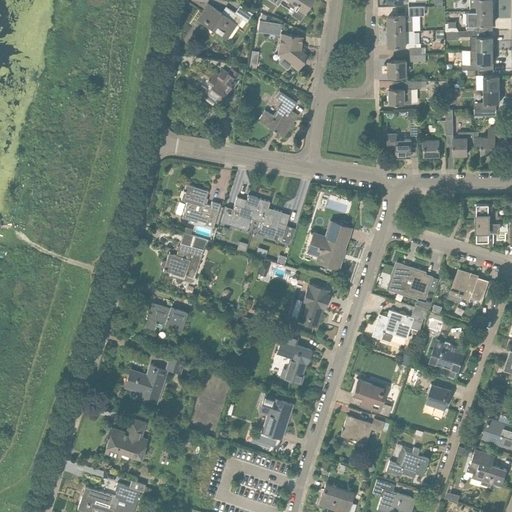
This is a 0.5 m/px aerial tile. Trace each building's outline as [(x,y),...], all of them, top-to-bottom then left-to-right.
[(269,0),(277,5),(280,0),(287,0),(289,1),(296,6),(294,9),(291,13),(300,19),(304,13),(313,0),(269,0)] [(469,0),(470,11),(466,11),(492,11),(492,0),(469,0)] [(198,17),(196,19),(197,20),(199,17),(207,23),(207,22),(213,26),(217,29),(215,32),(226,39),(228,37),(236,25),(237,26),(242,19),(246,23),(252,14),(246,10),(246,11),(248,12),(245,16),(243,14),(241,18),(234,13),(226,7),(222,14),(207,4),(198,17)] [(389,17),(388,17),(388,24),(390,24),(390,31),(412,31),(412,16),(424,16),(424,7),(409,7),(409,16),(405,16),(389,17)] [(466,11),(466,31),(475,31),(475,30),(488,30),(488,25),(492,25),(492,20),(492,11),(466,11)] [(390,39),(388,39),(388,46),(390,46),(405,46),(405,48),(409,48),(409,55),(421,55),(421,47),(414,47),(414,31),(412,31),(390,31),(390,39)] [(459,31),(447,31),(447,40),(458,39),(458,37),(467,36),(470,36),(471,37),(471,43),(477,43),(477,50),(493,50),(493,37),(493,36),(488,36),(477,36),(475,36),(475,31),(466,31),(459,31)] [(280,33),(279,45),(282,46),(280,53),(292,62),(290,64),(297,71),(298,70),(305,60),(304,59),(298,55),(300,51),(302,40),(302,37),(280,33)] [(256,66),(259,50),(253,49),(250,65),(256,66)] [(467,64),(462,64),(462,70),(463,70),(467,70),(475,70),(489,70),(489,64),(493,63),(493,50),(477,50),(471,50),(470,50),(471,64),(467,64)] [(389,61),(389,67),(389,76),(407,75),(406,61),(389,61)] [(192,90),(190,93),(196,97),(198,94),(212,105),(216,100),(221,104),(222,102),(225,104),(235,90),(233,88),(237,83),(234,81),(232,79),(234,77),(227,72),(226,74),(221,71),(219,73),(212,69),(210,72),(207,69),(202,66),(198,71),(202,75),(199,79),(197,78),(192,86),(194,87),(192,90)] [(499,75),(483,75),(483,90),(499,90),(499,75)] [(404,88),(389,89),(389,103),(404,103),(404,104),(411,104),(411,88),(420,88),(420,81),(404,81),(404,88)] [(483,102),(473,102),(474,109),(482,109),(496,108),(496,102),(499,102),(499,90),(483,90),(483,102)] [(264,110),(257,120),(283,137),(298,115),(291,111),(296,103),(279,91),(275,97),(281,101),(283,103),(274,117),(272,115),(264,110)] [(416,111),(408,111),(408,120),(416,120),(416,111)] [(445,120),(437,120),(437,135),(445,134),(445,120)] [(478,137),(474,137),(474,141),(474,146),(481,146),(481,154),(495,154),(495,139),(501,139),(501,128),(488,128),(488,136),(481,136),(481,137),(478,137)] [(459,137),(453,137),(453,147),(453,155),(454,155),(467,154),(467,141),(474,141),(474,137),(474,132),(465,132),(459,132),(459,137)] [(397,134),(387,134),(388,146),(396,146),(397,156),(405,156),(409,156),(409,152),(411,152),(411,140),(410,140),(397,140),(397,134)] [(439,139),(424,139),(424,156),(433,156),(433,155),(437,154),(437,155),(439,155),(439,139)] [(183,191),(181,199),(187,201),(182,218),(197,222),(198,220),(205,222),(204,225),(213,227),(220,204),(211,202),(210,205),(206,204),(207,199),(205,198),(208,191),(185,184),(184,190),(183,190),(182,191),(183,191)] [(226,206),(221,222),(228,224),(230,219),(249,224),(251,219),(260,222),(258,227),(264,229),(262,235),(281,241),(288,243),(293,228),(286,225),(289,214),(281,212),(273,209),(273,212),(267,210),(268,208),(269,202),(248,195),(246,200),(237,197),(233,208),(226,206)] [(488,203),(476,203),(477,222),(499,222),(499,216),(498,216),(498,212),(489,212),(489,203),(488,203)] [(313,231),(306,252),(316,256),(315,260),(337,268),(339,268),(342,261),(345,251),(346,249),(344,248),(350,227),(330,221),(325,235),(316,232),(313,231)] [(499,222),(477,222),(477,241),(488,241),(489,241),(489,231),(499,231),(498,228),(499,228),(499,222)] [(161,262),(161,264),(161,267),(163,268),(163,270),(171,273),(170,275),(170,276),(175,278),(175,280),(177,282),(179,283),(181,282),(183,280),(192,283),(194,277),(203,249),(206,240),(183,233),(180,242),(180,244),(179,245),(177,246),(176,248),(177,251),(176,255),(169,253),(168,253),(166,261),(163,261),(161,262)] [(276,262),(284,264),(286,257),(279,255),(276,262)] [(396,262),(388,288),(398,292),(417,298),(418,298),(419,296),(425,298),(432,277),(424,274),(425,274),(425,272),(410,267),(404,265),(396,262)] [(448,298),(460,303),(462,297),(470,300),(471,297),(481,300),(487,280),(477,277),(476,278),(470,276),(470,274),(458,271),(451,293),(450,293),(448,298)] [(302,302),(297,320),(299,320),(315,326),(317,326),(323,307),(324,308),(328,295),(326,294),(327,290),(311,284),(310,289),(307,288),(302,302)] [(147,319),(144,327),(154,330),(157,323),(164,325),(164,326),(181,332),(187,313),(170,307),(170,308),(153,302),(150,311),(148,310),(145,318),(147,319)] [(377,319),(372,335),(382,338),(391,341),(393,335),(407,339),(411,328),(420,331),(425,318),(426,319),(428,311),(415,306),(411,317),(389,310),(387,316),(379,314),(378,318),(377,319)] [(231,312),(228,319),(236,322),(238,315),(231,312)] [(487,317),(479,314),(476,324),(484,327),(487,317)] [(283,333),(278,348),(287,351),(286,355),(290,356),(286,369),(283,368),(280,376),(300,383),(303,375),(302,374),(306,362),(307,362),(308,357),(310,351),(311,350),(295,345),(297,338),(283,333)] [(436,339),(428,362),(437,365),(438,361),(451,365),(450,369),(458,371),(463,357),(464,352),(460,350),(457,349),(458,346),(436,339)] [(506,361),(503,370),(511,372),(511,350),(510,349),(509,350),(506,361)] [(403,358),(401,363),(409,366),(413,356),(409,354),(407,359),(403,358)] [(169,356),(165,369),(180,374),(185,361),(169,356)] [(130,370),(126,387),(140,392),(138,398),(157,404),(168,370),(150,365),(147,375),(130,370)] [(358,378),(352,394),(362,398),(359,406),(388,416),(388,415),(392,416),(395,408),(391,406),(382,403),(388,386),(373,380),(372,383),(358,378)] [(432,383),(426,402),(445,408),(452,390),(432,383)] [(264,395),(258,412),(266,415),(261,432),(281,438),(283,432),(285,427),(283,426),(286,416),(288,417),(292,404),(264,395)] [(167,411),(164,421),(175,425),(178,415),(167,411)] [(342,429),(340,435),(353,440),(366,444),(371,429),(380,432),(384,422),(384,421),(372,417),(370,423),(346,415),(343,427),(342,427),(341,429),(342,429)] [(108,440),(104,451),(120,456),(122,453),(141,459),(144,451),(146,444),(148,438),(142,436),(146,422),(131,416),(130,418),(128,425),(125,433),(112,428),(111,430),(109,429),(106,437),(109,438),(108,440)] [(485,429),(482,438),(485,439),(511,447),(511,425),(489,418),(485,429)] [(217,430),(215,436),(225,439),(226,433),(217,430)] [(200,438),(187,433),(183,444),(196,448),(200,438)] [(389,460),(385,471),(400,476),(401,472),(414,477),(415,473),(423,476),(428,458),(417,455),(419,448),(413,447),(412,449),(401,445),(395,462),(389,460)] [(464,447),(461,454),(464,455),(468,454),(470,447),(464,445),(464,447)] [(468,465),(466,471),(476,474),(483,476),(482,480),(480,484),(489,487),(491,483),(501,486),(506,470),(492,465),(495,456),(475,450),(470,465),(468,465)] [(376,479),(372,493),(381,496),(377,510),(383,511),(410,511),(413,505),(410,503),(412,497),(392,491),(394,485),(376,479)] [(112,496),(109,505),(116,507),(113,511),(132,511),(140,491),(143,492),(145,485),(131,480),(129,487),(116,483),(114,490),(116,491),(115,496),(112,496)] [(323,489),(318,504),(341,511),(347,511),(354,492),(325,483),(323,489)] [(81,496),(77,509),(85,511),(91,511),(93,508),(95,502),(108,507),(106,511),(113,511),(116,507),(109,505),(112,496),(86,487),(82,497),(81,496)] [(146,487),(143,498),(149,500),(153,489),(146,487)]
